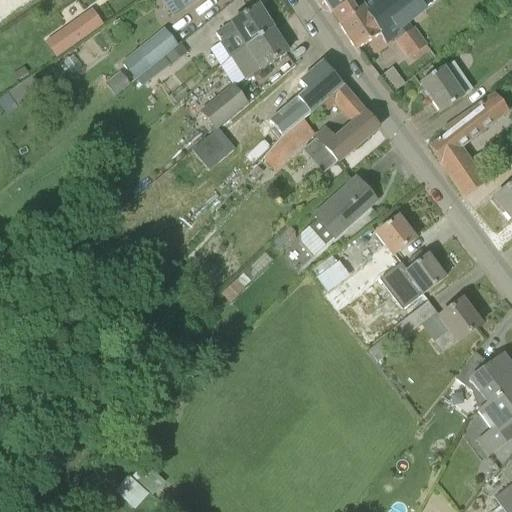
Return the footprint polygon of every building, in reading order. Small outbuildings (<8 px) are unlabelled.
[(159,0),(170,17),(182,9),(183,11),(198,0),(159,0)] [(320,0),(329,13),(338,26),(355,12),(347,1),(346,2),(345,0),(320,0)] [(355,52),(379,36),(385,45),(395,39),(392,35),(423,10),(424,11),(435,2),(434,2),(436,0),(370,0),(361,7),(355,12),(338,26),(355,52)] [(237,35),(245,46),(245,48),(272,31),(257,8),(231,25),(215,35),(222,45),(237,35)] [(99,25),(89,11),(51,38),(61,52),(99,25)] [(396,42),(409,59),(426,46),(413,29),(396,42)] [(162,58),(177,46),(165,31),(136,54),(150,71),(164,59),(162,58)] [(245,48),(245,46),(227,57),(243,81),(260,70),(260,71),(287,54),(272,31),(245,48)] [(164,59),(169,66),(187,53),(180,43),(177,46),(162,58),(164,59)] [(281,139),(301,122),(318,107),(342,87),(322,64),(299,84),(305,93),(268,123),(274,130),(281,139)] [(462,99),(442,70),(419,86),(439,115),(462,99)] [(120,75),(104,86),(114,100),(130,88),(120,75)] [(378,129),(353,100),(342,87),(318,107),(322,111),(333,103),(352,125),(333,140),(325,130),(315,140),(309,145),(301,152),(322,176),(337,164),(378,129)] [(213,131),(214,129),(244,105),(230,88),(198,113),(213,131)] [(442,131),(446,135),(429,148),(464,199),(484,185),(459,149),(506,113),(493,95),(442,131)] [(301,122),(281,139),(261,161),(275,173),(293,152),(312,135),(301,122)] [(216,132),(192,152),(207,172),(233,151),(216,132)] [(79,164),(73,169),(81,178),(87,173),(79,164)] [(263,173),(256,167),(249,175),(256,181),(263,173)] [(306,228),(323,247),(332,238),(333,239),(377,200),(369,191),(367,193),(356,181),(314,218),(315,220),(306,228)] [(511,222),(511,184),(493,200),(511,223),(511,222)] [(103,219),(115,209),(107,200),(95,210),(103,219)] [(356,299),(384,277),(400,265),(394,257),(415,241),(397,218),(375,235),(384,247),(372,256),(375,259),(327,295),(339,311),(356,299)] [(278,253),(288,243),(291,246),(294,243),(294,236),(289,230),(272,247),(278,253)] [(400,265),(384,277),(356,299),(362,308),(384,291),(390,298),(401,289),(412,304),(444,280),(427,257),(406,273),(400,265)] [(239,282),(223,297),(232,305),(247,290),(239,282)] [(193,309),(205,298),(198,290),(186,301),(193,309)] [(438,319),(448,331),(433,344),(441,355),(456,343),(457,344),(480,326),(461,302),(438,319)] [(426,303),(413,313),(394,328),(402,340),(419,326),(435,315),(426,303)] [(178,350),(167,338),(154,348),(165,361),(178,350)] [(392,349),(383,338),(366,351),(376,363),(392,349)] [(475,391),(487,406),(511,387),(511,369),(502,356),(489,366),(474,355),(454,381),(472,394),(475,391)] [(511,387),(487,406),(477,414),(491,432),(477,442),(488,457),(511,439),(511,429),(510,426),(511,424),(511,387)] [(13,441),(0,432),(0,452),(4,455),(13,441)] [(511,511),(511,484),(492,499),(498,507),(502,511),(511,511)]
